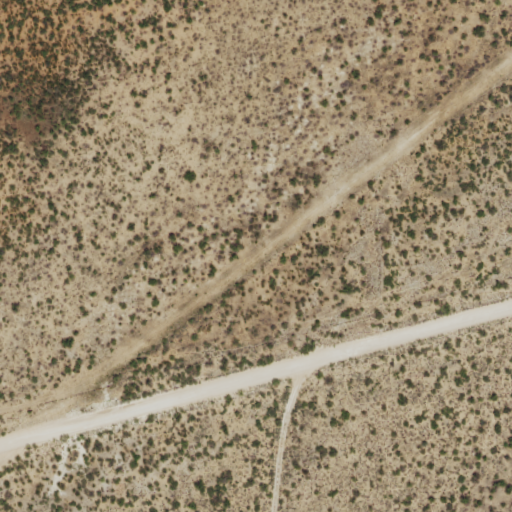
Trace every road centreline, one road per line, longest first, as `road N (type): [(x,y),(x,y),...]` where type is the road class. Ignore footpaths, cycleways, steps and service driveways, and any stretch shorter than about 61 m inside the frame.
road 1 (track): [(458,322),(429,255),(408,152),(480,92),(492,56),(483,37),(494,0)]
road 2 (track): [(277,511),(284,441),(311,368),(511,307)]
